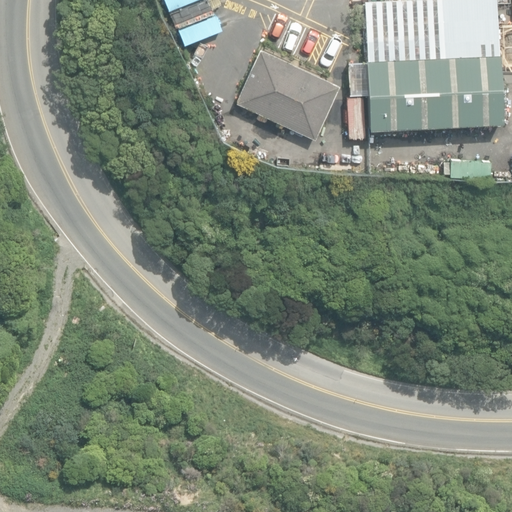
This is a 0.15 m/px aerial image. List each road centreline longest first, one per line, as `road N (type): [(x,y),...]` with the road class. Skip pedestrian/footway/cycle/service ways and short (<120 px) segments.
road 1 (unclassified): [(511,420),(382,409),(306,386),(184,315),(120,255),(52,153),(33,98),(28,0)]
road 2 (track): [(81,204),(38,346),(0,409)]
